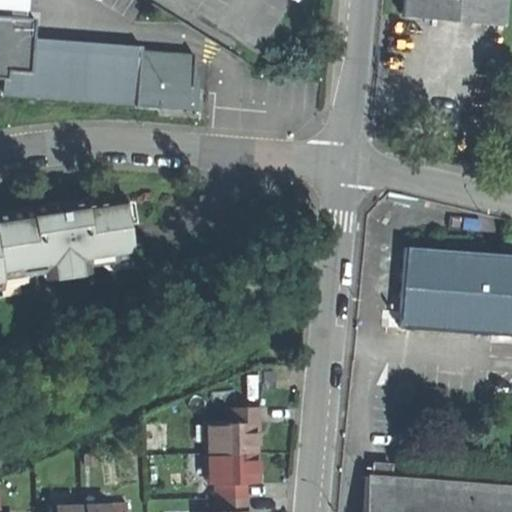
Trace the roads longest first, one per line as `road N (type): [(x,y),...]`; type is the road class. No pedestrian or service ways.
road 1 (residential): [(0,153),(143,143),(348,164)]
road 2 (residential): [(310,511),(348,164)]
road 3 (residential): [(348,164),(511,202)]
road 4 (residential): [(348,164),(363,0)]
